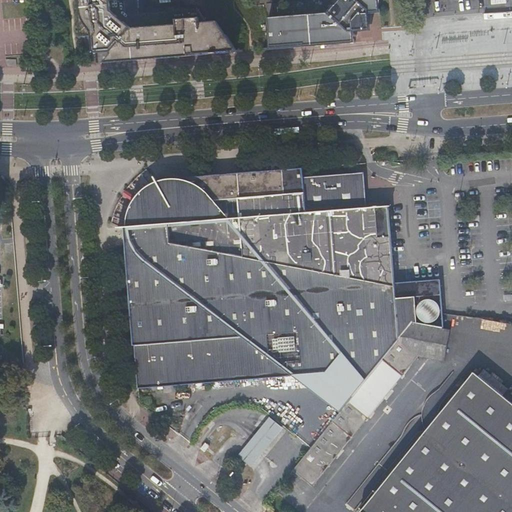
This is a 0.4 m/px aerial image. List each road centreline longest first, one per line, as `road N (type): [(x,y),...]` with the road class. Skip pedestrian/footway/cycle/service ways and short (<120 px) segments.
road 1 (secondary): [(232,511),(125,424),(93,379),(82,353),(71,150)]
road 2 (secondary): [(40,151),(53,366),(98,435),(188,511)]
road 3 (secondary): [(71,150),(286,124),(425,128)]
road 4 (secondary): [(423,102),(69,129)]
